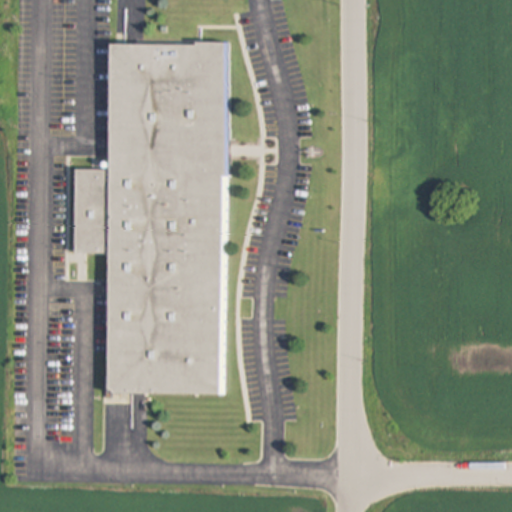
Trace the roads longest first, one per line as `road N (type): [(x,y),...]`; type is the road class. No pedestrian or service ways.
road 1 (residential): [(352,0),(347,511)]
road 2 (residential): [(348,478),(511,477)]
